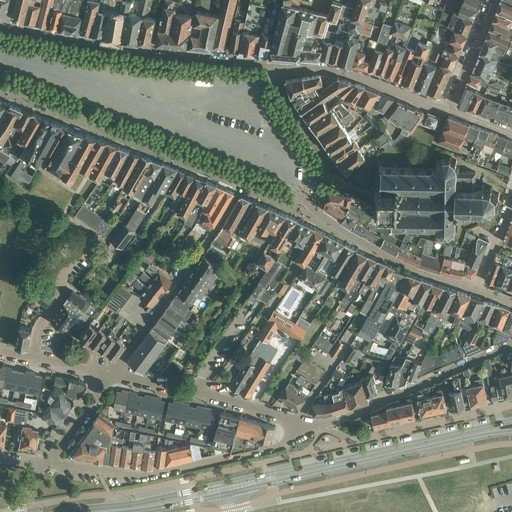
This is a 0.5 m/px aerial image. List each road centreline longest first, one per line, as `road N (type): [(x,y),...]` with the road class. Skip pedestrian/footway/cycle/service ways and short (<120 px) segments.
road 1 (unclassified): [(154,108),(281,161),(311,208),(350,235),(475,288)]
road 2 (tertiary): [(511,419),(229,483)]
road 3 (residential): [(44,464),(141,477),(276,448),(323,427)]
road 4 (tertiary): [(231,492),(511,432)]
road 5 (residential): [(112,375),(237,192)]
road 6 (residential): [(323,427),(112,375)]
road 7 (residential): [(323,427),(511,344)]
road 8 (tertiary): [(229,483),(66,511)]
road 9 (unclassified): [(0,54),(154,108)]
road 10 (residential): [(413,98),(335,71),(273,74)]
road 11 (unclassified): [(273,74),(191,104),(154,108)]
